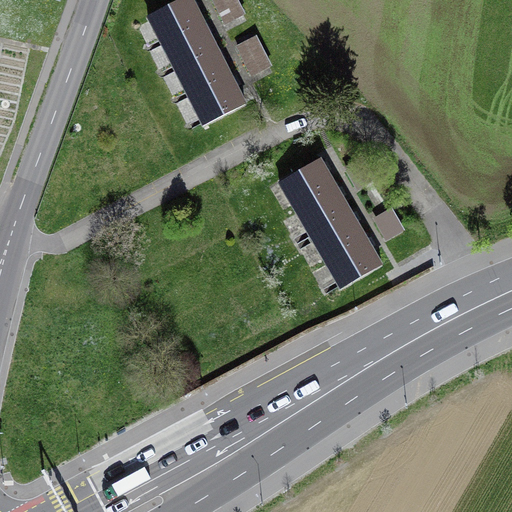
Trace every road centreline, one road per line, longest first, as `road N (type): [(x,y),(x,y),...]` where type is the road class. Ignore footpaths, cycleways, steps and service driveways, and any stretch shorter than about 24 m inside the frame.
road 1 (residential): [(491,299),(356,130),(325,117),(285,128),(65,243),(10,240)]
road 2 (secondary): [(133,511),(491,299)]
road 3 (tertiary): [(94,0),(10,240)]
